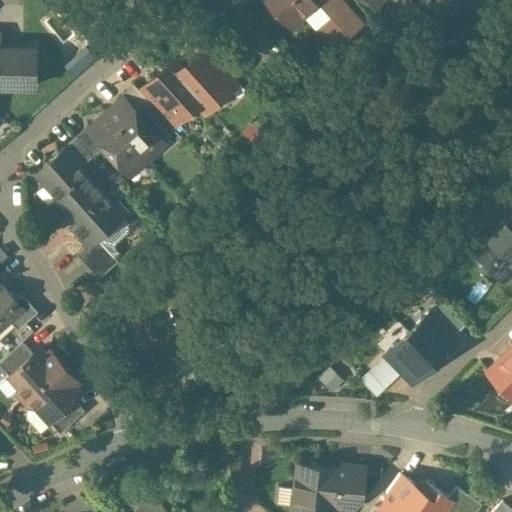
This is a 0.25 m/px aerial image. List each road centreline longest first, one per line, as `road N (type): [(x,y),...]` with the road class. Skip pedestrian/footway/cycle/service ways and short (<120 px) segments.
road 1 (residential): [(511,454),(469,438),(324,420),(128,442)]
road 2 (residential): [(128,442),(37,263),(4,229)]
road 3 (residential): [(128,442),(0,508)]
road 4 (residential): [(16,147),(115,57)]
